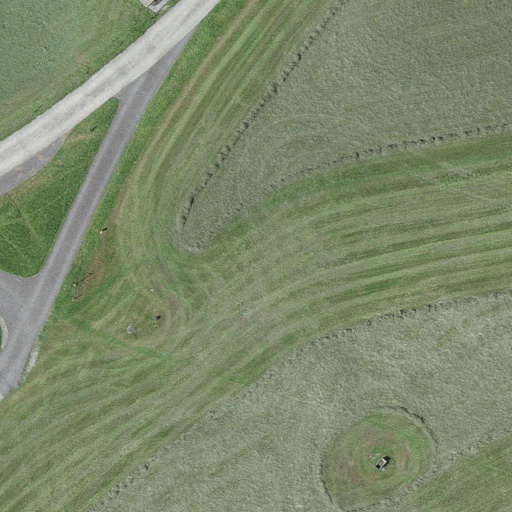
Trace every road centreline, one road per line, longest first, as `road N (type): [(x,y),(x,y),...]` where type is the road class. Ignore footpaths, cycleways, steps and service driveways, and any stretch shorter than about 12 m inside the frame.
road 1 (track): [(165,46),(0,385)]
road 2 (unclassified): [(209,0),(165,46),(0,164)]
